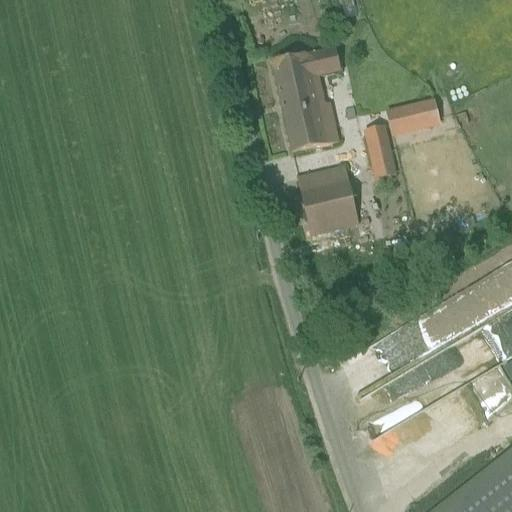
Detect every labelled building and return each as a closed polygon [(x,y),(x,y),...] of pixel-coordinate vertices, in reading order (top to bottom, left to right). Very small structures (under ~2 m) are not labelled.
[(272,70),(291,160),(340,150),(325,80),(342,77),(337,56),(272,70)] [(398,144),(448,142),(447,113),(397,115),(398,144)] [(373,139),(381,191),(404,188),(396,136),(373,139)] [(314,244),(365,239),(359,178),(309,183),(314,244)] [(455,357),(355,412),(376,451),(476,395),(455,357)] [(374,375),(384,388),(398,377),(388,364),(374,375)] [(511,511),(511,463),(442,511),(511,511)]
